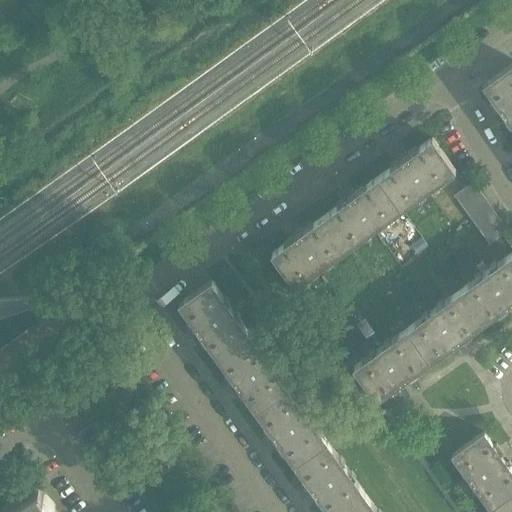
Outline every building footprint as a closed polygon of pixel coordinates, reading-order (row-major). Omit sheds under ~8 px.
[(505,115),(511,123),(511,63),(484,84),(500,108),(499,109),(504,116),(505,115)] [(379,176),(402,208),(456,170),(433,138),(409,155),(408,153),(401,158),(402,160),(379,176)] [(402,208),(379,176),(356,193),(355,191),(347,196),(349,198),(326,214),(349,247),(402,208)] [(453,196),(460,206),(480,192),(474,183),(475,183),(474,181),(453,196)] [(460,206),(468,215),(487,201),(480,192),(460,206)] [(487,201),(468,215),(475,225),(494,211),(487,201)] [(501,221),(494,211),(475,225),(482,235),(501,221)] [(349,247),(326,214),(303,231),(301,229),(294,234),(295,236),(272,253),(295,286),(349,247)] [(501,221),(482,235),(489,245),(509,230),(508,229),(507,229),(501,221)] [(511,252),(460,290),(484,322),(507,306),(508,307),(511,304),(511,252)] [(180,303),(218,356),(250,333),(212,280),(180,303)] [(407,328),(431,360),(454,344),(455,346),(462,340),(461,339),(484,322),(460,290),(407,328)] [(431,360),(407,328),(354,367),(377,399),(401,382),(402,384),(409,379),(408,377),(431,360)] [(250,333),(218,356),(256,410),(289,386),(250,333)] [(327,440),(289,386),(256,410),(295,463),(327,440)] [(452,455),(490,509),(511,493),(511,464),(509,461),(507,463),(501,455),(504,454),(497,444),(494,446),(484,432),(452,455)] [(339,511),(365,493),(327,440),(295,463),(330,511),(339,511)] [(52,511),(35,488),(39,485),(41,484),(40,482),(0,510),(0,511),(52,511)] [(379,511),(365,493),(339,511),(379,511)] [(511,511),(511,493),(490,509),(492,511),(511,511)]
